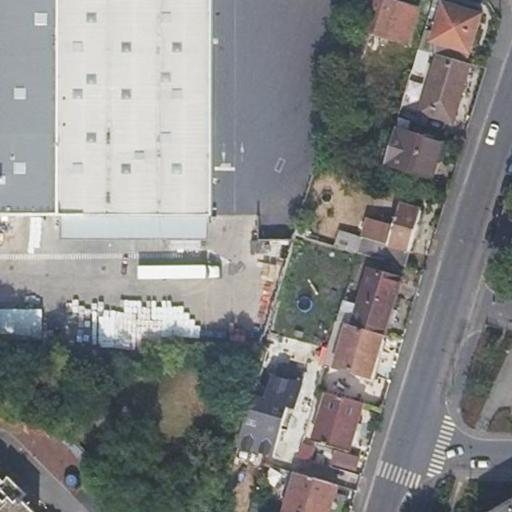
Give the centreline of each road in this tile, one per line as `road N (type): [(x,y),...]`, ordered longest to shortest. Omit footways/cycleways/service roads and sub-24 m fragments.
road 1 (unknown): [(235,180),(259,200),(289,166),(307,105),(309,0)]
road 2 (unclassified): [(446,294),(511,98)]
road 3 (unclassified): [(405,435),(446,294)]
